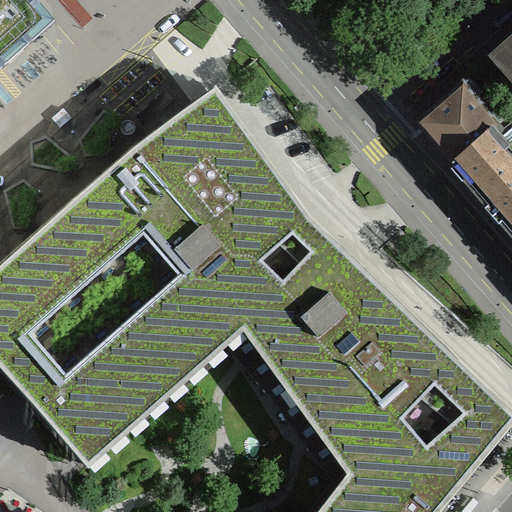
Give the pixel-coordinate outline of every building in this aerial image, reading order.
[(0,0),(0,68),(54,21),(35,0),(0,0)] [(511,39),(489,60),(511,85),(511,39)] [(495,124),(461,84),(415,125),(423,134),(449,164),(495,124)] [(437,511),(511,422),(511,410),(338,245),(309,217),(216,88),(192,105),(191,103),(133,147),(0,262),(0,367),(88,466),(243,331),(346,472),(315,511),(437,511)] [(500,223),(511,236),(511,123),(502,132),(495,124),(449,164),(452,167),(449,171),(460,183),(463,180),(477,196),(486,207),(483,210),(496,226),(500,223)]
